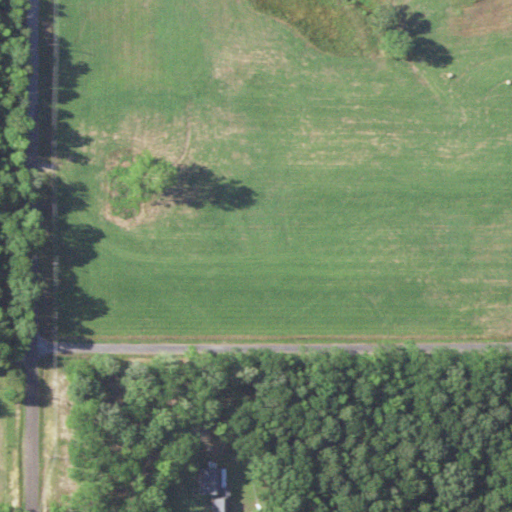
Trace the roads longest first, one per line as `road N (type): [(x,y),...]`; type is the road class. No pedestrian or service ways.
road 1 (residential): [(34,511),(31,0)]
road 2 (residential): [(511,375),(35,374)]
